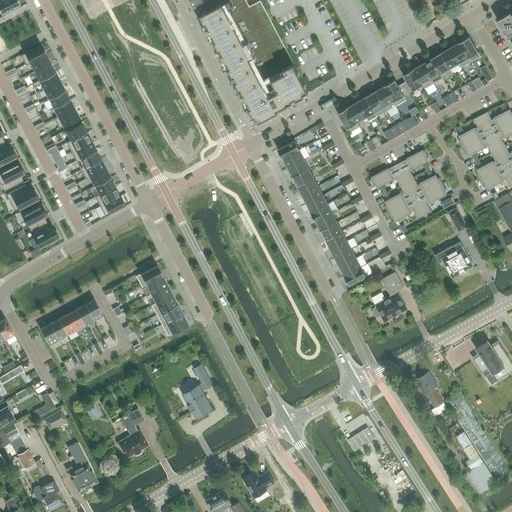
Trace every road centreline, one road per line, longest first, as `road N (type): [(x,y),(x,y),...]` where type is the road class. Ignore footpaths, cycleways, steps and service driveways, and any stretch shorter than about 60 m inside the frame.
road 1 (tertiary): [(356,385),(232,155)]
road 2 (tertiary): [(167,193),(289,423)]
road 3 (residential): [(41,0),(150,203)]
road 4 (tertiary): [(64,0),(167,193)]
road 5 (residential): [(85,238),(0,73)]
road 6 (unclassified): [(129,511),(289,423)]
road 7 (residential): [(318,105),(472,14)]
road 8 (unclassified): [(356,385),(511,300)]
road 9 (tertiary): [(232,155),(153,0)]
road 10 (residential): [(328,293),(251,145)]
road 11 (tertiary): [(437,511),(356,385)]
road 12 (residential): [(0,295),(20,330),(98,293)]
road 13 (residential): [(150,203),(206,314)]
